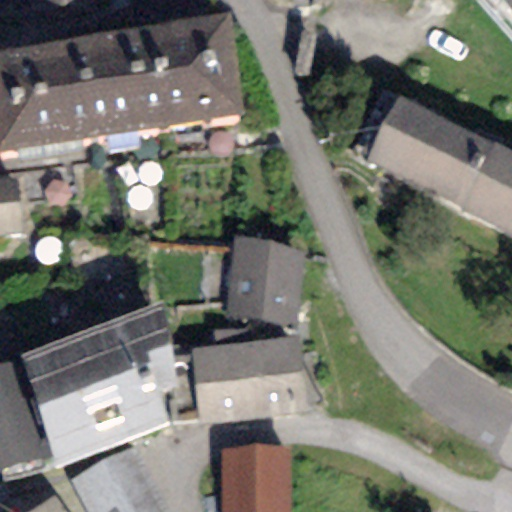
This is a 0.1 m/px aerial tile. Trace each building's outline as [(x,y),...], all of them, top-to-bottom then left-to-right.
[(94,0),(31,0),(31,9),(94,12),(94,0)] [(511,0),(500,0),(511,13),(511,0)] [(0,48),(0,151),(243,115),(227,14),(0,48)] [(511,155),(399,96),(367,162),(511,238),(511,155)] [(0,177),(0,236),(22,235),(16,176),(0,177)] [(233,236),(221,313),(295,325),(307,248),(233,236)] [(18,358),(55,469),(168,422),(157,395),(176,386),(159,303),(18,358)] [(191,347),(199,425),(305,414),(297,336),(191,347)] [(0,362),(0,471),(42,456),(7,360),(0,362)] [(287,511),(286,446),(221,448),(223,511),(287,511)] [(167,511),(134,447),(70,480),(85,511),(167,511)] [(60,511),(52,499),(33,511),(60,511)]
